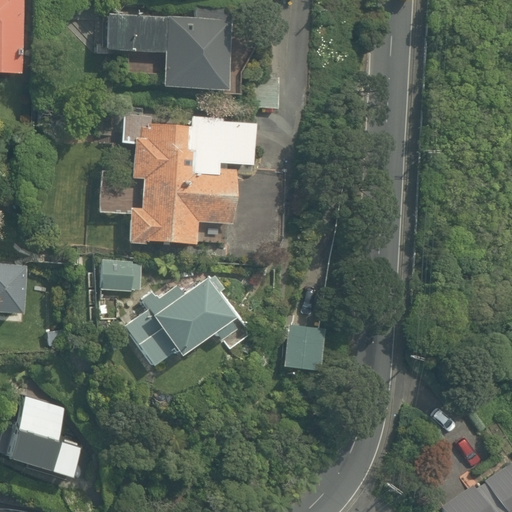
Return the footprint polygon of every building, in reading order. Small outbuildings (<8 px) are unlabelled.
[(0,0),(0,85),(25,86),(26,0),(0,0)] [(112,23),(113,59),(164,58),(164,98),(231,98),(230,22),(112,23)] [(278,72),(242,72),(243,107),(279,107),(278,72)] [(201,228),(279,237),(290,148),(257,144),(259,127),(190,120),(189,129),(125,122),(122,149),(136,151),(133,176),(104,172),(99,215),(133,219),(130,249),(198,257),(201,228)] [(0,324),(24,325),(25,276),(20,275),(20,266),(0,265),(0,324)] [(104,265),(102,323),(119,324),(120,296),(137,296),(138,266),(104,265)] [(190,367),(242,327),(202,275),(162,305),(153,295),(141,304),(151,316),(129,333),(161,375),(183,359),(190,367)] [(325,328),(280,324),(275,370),(320,374),(325,328)] [(20,427),(0,420),(0,455),(17,470),(81,486),(84,452),(63,448),(67,420),(24,408),(20,427)] [(511,511),(511,473),(507,466),(478,485),(466,466),(433,488),(447,511),(511,511)]
